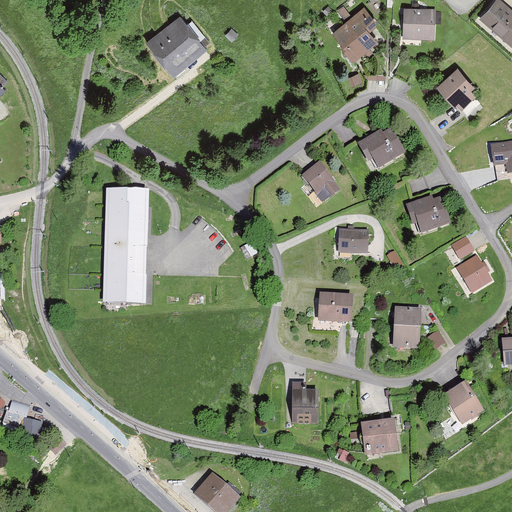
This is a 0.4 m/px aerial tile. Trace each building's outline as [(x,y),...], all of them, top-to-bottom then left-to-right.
[(361,0),(358,0),(324,28),(348,56),(384,27),(361,0)] [(511,11),(499,0),(494,0),(480,16),(511,44),(511,11)] [(433,7),(406,4),(401,45),(428,48),(433,7)] [(181,21),(150,46),(170,71),(202,47),(181,21)] [(475,82),(457,62),(437,80),(454,100),(475,82)] [(389,121),(357,140),(373,167),(405,148),(389,121)] [(511,144),(492,148),(495,168),(507,166),(509,177),(511,176),(511,144)] [(324,154),(298,171),(313,196),(339,179),(324,154)] [(108,301),(144,302),(145,234),(146,189),(110,189),(108,301)] [(435,191),(404,202),(414,232),(445,221),(435,191)] [(377,227),(338,222),(334,253),(374,258),(377,227)] [(471,236),(457,244),(465,258),(478,250),(471,236)] [(399,250),(390,254),(397,269),(405,265),(399,250)] [(480,254),(460,266),(476,294),(497,282),(480,254)] [(348,292),(313,291),(313,326),(347,326),(348,292)] [(422,307),(394,307),(393,344),(422,344),(422,307)] [(437,350),(449,344),(442,331),(431,337),(437,350)] [(511,339),(498,340),(499,366),(511,365),(511,339)] [(477,379),(441,397),(454,424),(491,407),(477,379)] [(314,382),(286,380),(284,417),(312,419),(314,382)] [(25,418),(7,411),(3,423),(22,429),(25,418)] [(31,417),(25,430),(41,437),(46,423),(31,417)] [(402,452),(397,425),(356,432),(361,458),(402,452)] [(65,445),(60,440),(50,449),(56,455),(65,445)] [(214,477),(198,495),(217,511),(221,511),(235,496),(214,477)]
